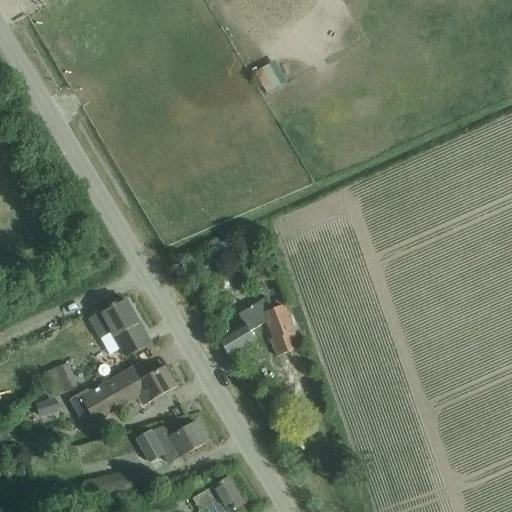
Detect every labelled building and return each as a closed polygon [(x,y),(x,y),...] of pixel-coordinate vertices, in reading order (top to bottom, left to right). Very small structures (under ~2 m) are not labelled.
[(261,68),(270,92),(291,84),(282,60),(261,68)] [(218,258),(233,251),(228,241),(213,249),(218,258)] [(285,305),(271,310),(264,299),(239,314),(244,322),(218,337),(229,356),(256,341),(250,330),(268,320),(274,338),(272,339),(277,354),(298,347),(293,332),(294,331),(285,305)] [(150,348),(125,303),(98,318),(92,322),(102,340),(114,333),(129,360),(150,348)] [(119,409),(139,397),(142,401),(147,410),(153,406),(179,390),(167,370),(165,368),(148,378),(140,364),(91,394),(88,390),(70,401),(72,405),(81,421),(92,414),(94,418),(97,420),(101,420),(105,418),(106,415),(118,408),(119,409)] [(68,365),(45,374),(53,397),(77,388),(68,365)] [(209,445),(197,424),(172,439),(165,428),(151,433),(136,442),(151,466),(165,458),(171,467),(209,445)] [(88,500),(146,486),(142,469),(84,483),(88,500)] [(207,495),(194,502),(199,511),(235,511),(245,506),(231,481),(207,495)] [(187,487),(167,490),(169,501),(189,497),(187,487)]
